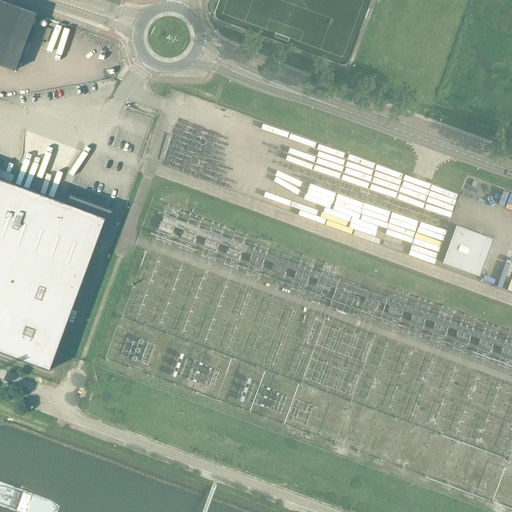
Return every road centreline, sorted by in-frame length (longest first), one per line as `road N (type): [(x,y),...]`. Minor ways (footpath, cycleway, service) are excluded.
road 1 (unclassified): [(0,373),(62,412),(331,511)]
road 2 (tertiary): [(511,170),(197,51)]
